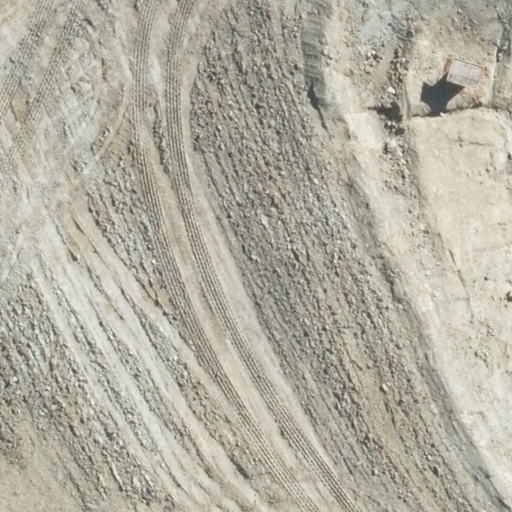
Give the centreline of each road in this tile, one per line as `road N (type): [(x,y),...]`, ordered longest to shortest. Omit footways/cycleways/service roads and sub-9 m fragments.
road 1 (tertiary): [(311,0),(89,157)]
road 2 (unknown): [(204,328),(375,511)]
road 3 (residential): [(89,157),(204,328)]
road 4 (residential): [(0,2),(89,157)]
